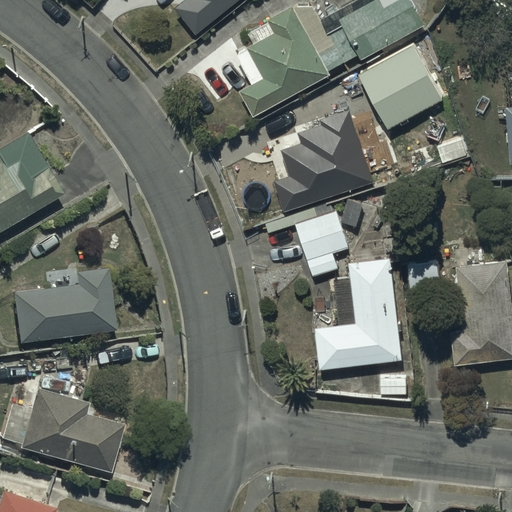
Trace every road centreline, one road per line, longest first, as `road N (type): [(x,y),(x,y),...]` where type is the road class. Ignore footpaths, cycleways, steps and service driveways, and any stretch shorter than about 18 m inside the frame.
road 1 (residential): [(223,437),(220,351),(198,241),(168,173),(75,57),(0,0)]
road 2 (residential): [(223,437),(511,460)]
